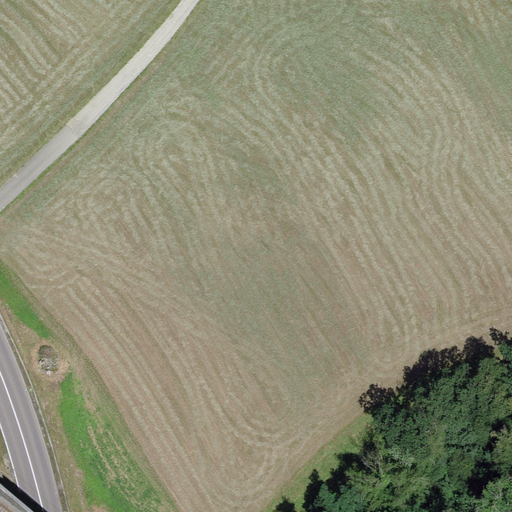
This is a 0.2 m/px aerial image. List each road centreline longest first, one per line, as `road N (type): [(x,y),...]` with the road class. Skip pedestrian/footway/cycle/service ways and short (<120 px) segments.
road 1 (track): [(188,0),(161,37),(0,195)]
road 2 (primary): [(43,511),(0,369)]
